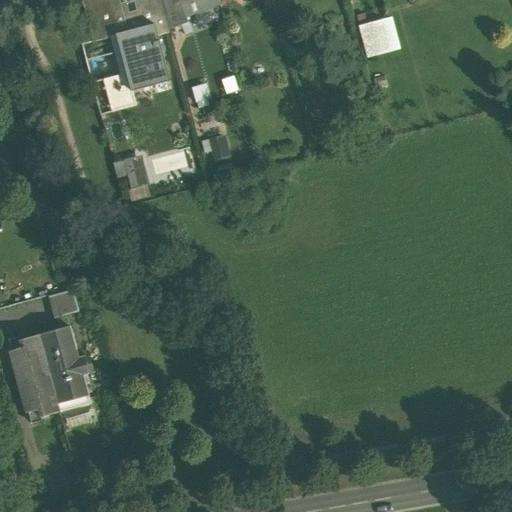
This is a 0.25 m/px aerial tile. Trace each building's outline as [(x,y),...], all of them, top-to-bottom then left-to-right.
[(153,26),(142,29),(139,17),(138,17),(124,21),(120,5),(118,0),(81,0),(93,43),(110,38),(116,37),(131,93),(133,92),(169,82),(157,36),(169,33),(164,15),(151,19),(153,26)] [(159,0),(136,0),(133,1),(138,17),(139,17),(142,29),(153,26),(151,19),(164,15),(159,0)] [(185,19),(178,3),(177,0),(162,0),(173,29),(188,24),(185,19)] [(217,0),(185,0),(178,3),(185,19),(219,5),(217,0)] [(133,1),(120,5),(124,21),(138,17),(133,1)] [(392,15),(358,24),(367,58),(401,49),(392,15)] [(116,37),(110,38),(119,75),(102,79),(112,113),(137,107),(133,92),(131,93),(116,37)] [(226,136),(205,139),(208,160),(228,158),(226,136)] [(148,154),(135,158),(143,187),(156,184),(148,154)] [(135,158),(123,161),(131,190),(143,187),(135,158)] [(72,291),(49,297),(54,319),(78,312),(72,291)] [(70,327),(39,336),(60,413),(91,405),(83,375),(89,374),(84,357),(78,359),(70,327)] [(39,336),(19,341),(22,349),(10,352),(27,413),(38,410),(40,418),(60,413),(39,336)]
